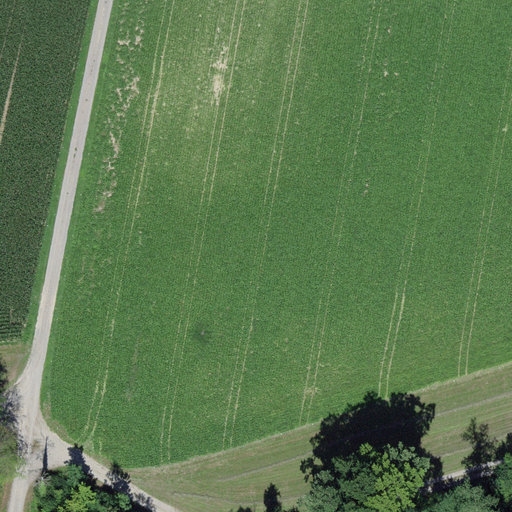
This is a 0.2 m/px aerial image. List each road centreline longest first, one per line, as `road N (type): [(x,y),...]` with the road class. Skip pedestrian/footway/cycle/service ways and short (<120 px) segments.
road 1 (track): [(113,0),(30,404),(0,408)]
road 2 (track): [(16,511),(27,429),(166,511)]
road 3 (track): [(344,511),(511,463)]
